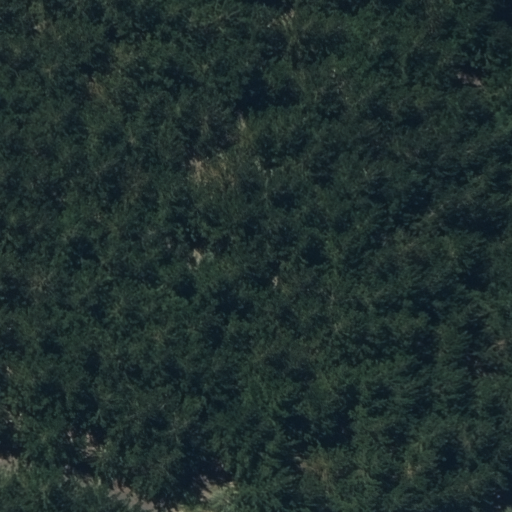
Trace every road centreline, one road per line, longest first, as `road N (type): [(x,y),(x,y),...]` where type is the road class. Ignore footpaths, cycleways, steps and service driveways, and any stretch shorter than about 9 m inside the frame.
road 1 (track): [(419,511),(497,145),(511,131)]
road 2 (track): [(0,452),(244,511)]
